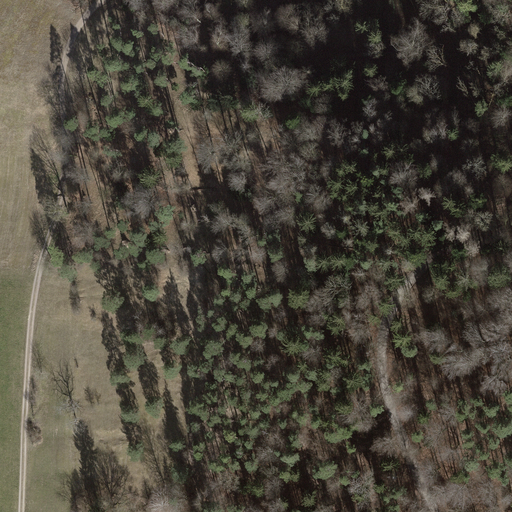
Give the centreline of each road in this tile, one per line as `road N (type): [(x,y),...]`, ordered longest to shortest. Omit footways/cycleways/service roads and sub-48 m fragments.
road 1 (track): [(103,0),(68,48),(60,189),(32,307),(21,511)]
road 2 (track): [(436,511),(381,368),(404,291),(457,249),(511,244)]
